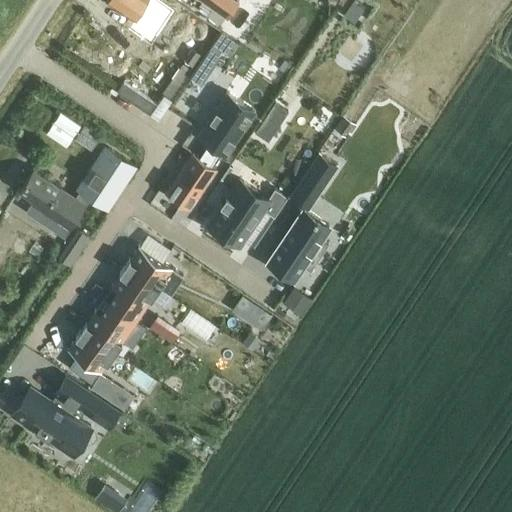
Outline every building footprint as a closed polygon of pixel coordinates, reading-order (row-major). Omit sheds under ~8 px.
[(107,0),(158,33),(171,15),(148,0),(107,0)] [(204,0),(228,17),(239,1),(237,0),(204,0)] [(343,16),(354,24),(363,9),(352,2),(343,16)] [(203,45),(208,37),(184,20),(178,28),(203,45)] [(212,43),(222,49),(231,56),(240,43),(221,30),(212,43)] [(170,80),(180,87),(198,58),(187,52),(170,80)] [(202,87),(190,108),(201,115),(214,94),(202,87)] [(193,152),(166,192),(189,207),(216,167),(211,164),(221,149),(226,153),(255,110),(227,90),(198,134),(210,141),(200,156),(193,152)] [(275,103),(255,133),(268,142),(288,112),(275,103)] [(344,118),(356,124),(363,112),(350,105),(344,118)] [(319,151),(290,194),(309,207),(338,163),(319,151)] [(33,168),(19,189),(34,199),(32,202),(44,210),(70,227),(91,195),(81,188),(75,196),(60,186),(33,168)] [(367,194),(386,195),(387,174),(368,174),(367,194)] [(240,241),(263,207),(274,215),(288,195),(275,187),(268,197),(240,178),(211,221),(240,241)] [(320,238),(328,226),(329,224),(326,222),(321,219),(304,208),(268,260),(293,277),(302,264),(310,270),(328,243),(320,238)] [(160,232),(153,246),(176,258),(183,243),(160,232)] [(139,244),(126,264),(158,286),(172,266),(139,244)] [(117,287),(108,299),(136,318),(158,286),(126,264),(112,284),(117,287)] [(292,286),(282,302),(299,314),(310,298),(292,286)] [(249,321),(259,306),(240,293),(230,308),(249,321)] [(95,308),(82,328),(114,351),(136,318),(108,299),(100,311),(95,308)] [(82,328),(68,348),(101,370),(114,351),(82,328)] [(119,410),(66,374),(55,391),(59,393),(53,401),(79,417),(84,410),(109,426),(119,410)] [(53,401),(31,385),(12,413),(71,452),(89,424),(79,417),(53,401)] [(120,386),(111,399),(125,408),(134,394),(120,386)]
